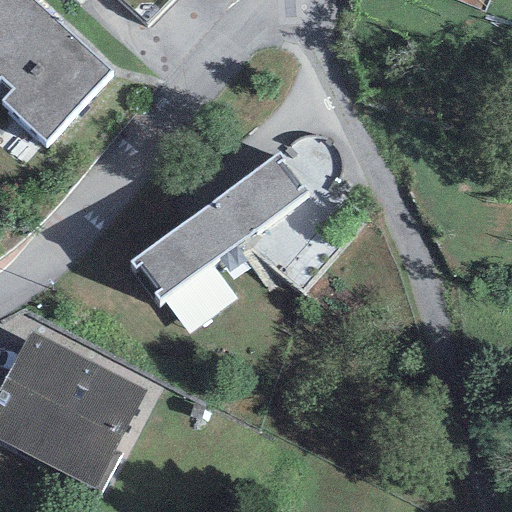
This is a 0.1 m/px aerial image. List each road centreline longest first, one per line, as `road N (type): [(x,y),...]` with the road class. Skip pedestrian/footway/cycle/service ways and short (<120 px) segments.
road 1 (track): [(496,511),(428,294),(326,86),(298,0)]
road 2 (residential): [(0,296),(40,270),(272,0)]
